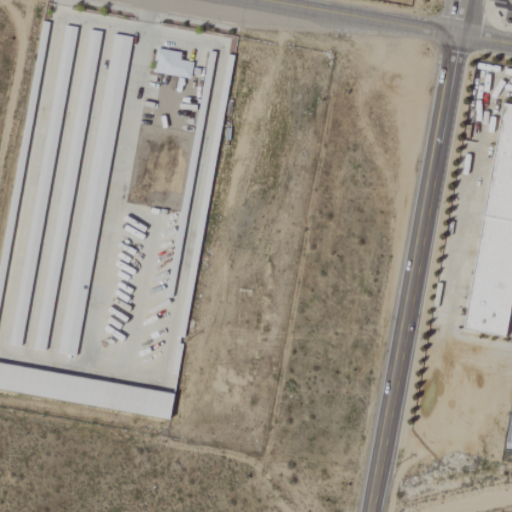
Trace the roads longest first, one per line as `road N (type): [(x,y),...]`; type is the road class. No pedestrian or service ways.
road 1 (tertiary): [(461,0),(369,511)]
road 2 (tertiary): [(511,46),(261,0)]
